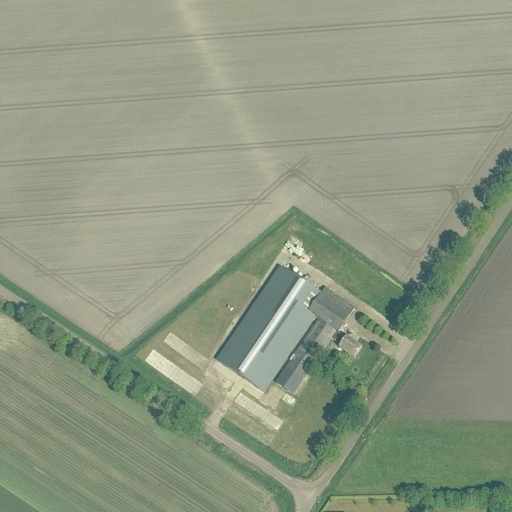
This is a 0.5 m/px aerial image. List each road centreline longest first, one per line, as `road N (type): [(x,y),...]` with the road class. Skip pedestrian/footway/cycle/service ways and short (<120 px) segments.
road 1 (unclassified): [(0,290),(313,500)]
road 2 (unclassified): [(313,500),(511,202)]
